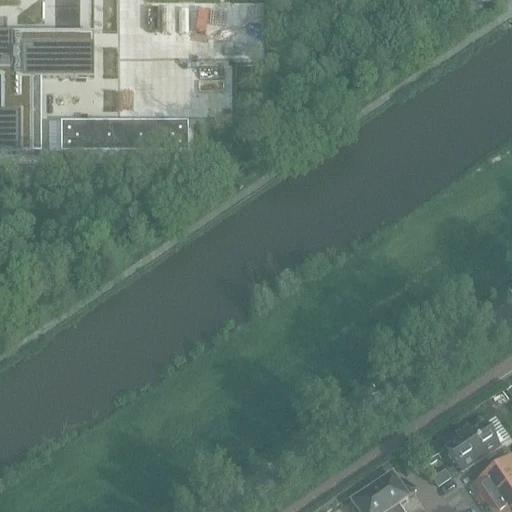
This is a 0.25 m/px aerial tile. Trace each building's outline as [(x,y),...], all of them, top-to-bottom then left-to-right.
[(0,36),(0,82),(1,82),(1,98),(1,116),(0,115),(0,157),(34,158),(34,137),(34,82),(94,82),(94,36),(0,36)] [(109,130),(62,130),(62,160),(109,160),(109,134),(109,130)] [(188,130),(129,130),(129,134),(129,160),(188,160),(188,130)] [(129,134),(109,134),(109,160),(129,160),(129,134)] [(500,451),(483,426),(469,435),(468,433),(457,440),(458,443),(446,451),(463,476),(500,451)] [(431,440),(414,451),(422,463),(439,452),(431,440)] [(487,504),(511,487),(511,461),(511,462),(475,486),(487,504)] [(402,511),(400,508),(408,503),(392,480),(353,506),(354,508),(352,511),(402,511)] [(511,511),(511,487),(487,504),(492,511),(511,511)]
